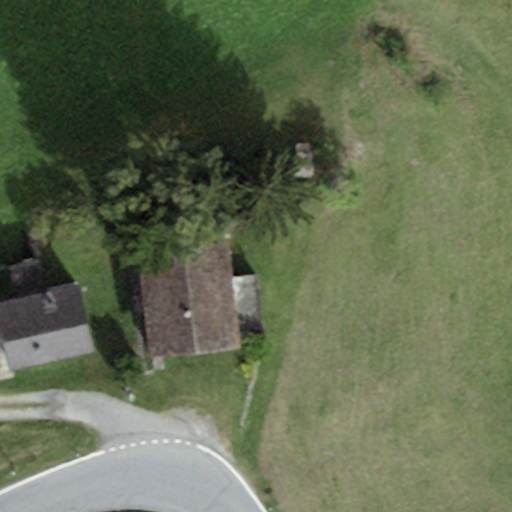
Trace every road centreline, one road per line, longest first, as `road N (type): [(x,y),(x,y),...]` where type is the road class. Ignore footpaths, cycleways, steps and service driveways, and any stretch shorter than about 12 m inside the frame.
road 1 (tertiary): [(16,511),(121,482),(164,485),(221,511)]
road 2 (track): [(164,485),(117,419),(0,409)]
